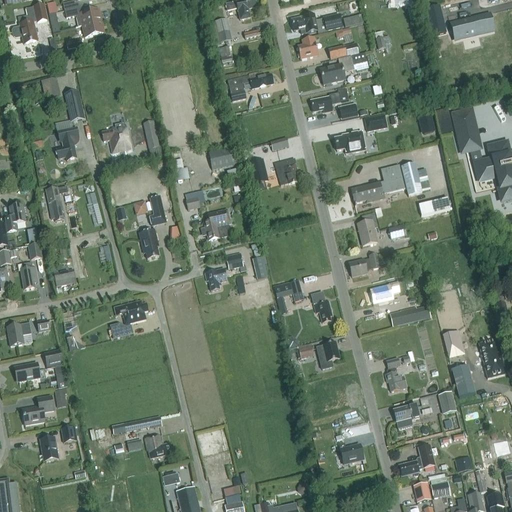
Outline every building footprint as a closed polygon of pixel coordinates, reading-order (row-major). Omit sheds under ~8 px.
[(64,11),(64,13),(84,8),(82,2),(91,0),(75,0),(76,2),(67,4),(68,11),(64,11)] [(225,5),(227,12),(237,10),(238,15),(240,22),(250,20),(249,12),(248,12),(248,10),(255,8),(253,0),(252,0),(246,2),(246,0),(225,5)] [(29,25),(19,27),(20,29),(14,31),(12,33),(13,38),(16,40),(22,38),(24,46),(37,43),(33,24),(37,24),(37,25),(47,22),(44,7),(25,11),(27,18),(29,25)] [(82,28),(82,27),(101,23),(99,11),(85,14),(84,8),(64,13),(66,20),(75,18),(78,28),(82,28)] [(55,15),(49,16),(50,23),(51,23),(57,22),(55,15)] [(323,21),(316,22),(314,16),(292,21),(294,32),(301,31),(301,33),(302,34),(303,35),(304,35),(317,32),(318,35),(326,34),(326,33),(342,29),(339,16),(322,20),(323,21)] [(362,25),(360,17),(349,20),(351,28),(362,25)] [(482,19),(451,27),(455,42),(486,34),(482,19)] [(215,45),(229,42),(225,21),(215,23),(211,23),(215,45)] [(82,27),(82,28),(85,39),(104,35),(101,23),(82,27)] [(336,32),(337,38),(352,36),(351,30),(336,32)] [(244,35),(245,41),(260,38),(259,32),(244,35)] [(386,50),(383,39),(376,40),(379,51),(386,50)] [(81,40),(66,43),(67,51),(83,47),(81,40)] [(301,43),(301,47),(297,48),(300,61),(318,57),(314,40),(301,43)] [(328,51),(331,61),(357,55),(355,47),(344,49),(344,48),(328,51)] [(229,48),(219,50),(222,66),(232,64),(229,48)] [(320,71),(323,86),(345,81),(343,72),(353,70),(353,67),(366,64),(364,55),(351,58),(338,61),(339,67),(320,71)] [(271,77),(266,78),(261,74),(248,77),(251,91),(259,90),(265,89),(265,88),(273,86),(271,77)] [(248,78),(228,82),(231,96),(244,93),(243,86),(250,84),(248,78)] [(45,82),(50,100),(61,96),(57,79),(45,82)] [(314,102),(310,102),(311,106),(313,114),(323,112),(323,114),(332,113),(331,107),(340,105),(340,104),(348,102),(346,91),(337,92),(338,95),(329,97),(329,99),(314,102)] [(83,121),(77,93),(65,96),(71,123),(83,121)] [(244,94),(230,97),(232,105),(246,102),(244,94)] [(339,110),(341,121),(357,118),(354,106),(339,110)] [(511,158),(508,160),(507,155),(505,155),(503,147),(492,149),(495,158),(492,158),(493,160),(482,163),(471,114),(454,118),(462,152),(469,151),(473,169),(477,168),(480,182),(497,178),(497,179),(498,178),(503,201),(511,199),(511,177),(511,175),(511,174),(511,158)] [(364,121),(367,134),(387,130),(384,117),(364,121)] [(153,123),(143,126),(149,151),(159,149),(153,123)] [(102,134),(104,144),(109,142),(112,155),(131,151),(126,126),(112,129),(112,132),(102,134)] [(62,143),(64,149),(56,151),(58,161),(66,159),(67,163),(77,161),(74,147),(75,147),(76,146),(77,145),(78,145),(78,144),(79,142),(79,140),(76,129),(59,133),(62,144),(62,143)] [(346,156),(365,153),(362,134),(342,137),(342,139),(334,141),(337,153),(345,152),(346,156)] [(43,149),(41,140),(30,142),(32,151),(43,149)] [(286,140),(270,144),(272,153),(289,149),(286,140)] [(208,155),(212,172),(236,167),(233,150),(208,155)] [(289,186),(297,184),(296,179),(299,178),(295,165),(294,161),(275,166),(278,177),(286,175),(289,186)] [(260,163),(248,166),(252,186),(265,183),(260,163)] [(415,165),(402,169),(409,198),(422,195),(415,165)] [(380,184),(352,191),(355,205),(373,200),(374,203),(385,200),(384,196),(406,190),(400,167),(382,172),(385,185),(380,186),(380,184)] [(189,181),(187,170),(172,173),(175,184),(189,181)] [(239,170),(228,173),(230,182),(241,179),(239,170)] [(58,203),(57,199),(58,199),(57,197),(68,194),(66,188),(47,192),(50,205),(48,205),(51,221),(54,220),(55,223),(63,222),(61,213),(63,213),(61,203),(58,203)] [(197,200),(204,198),(202,192),(196,194),(186,197),(187,202),(197,200)] [(95,194),(86,196),(94,226),(103,224),(95,194)] [(238,206),(245,204),(243,196),(236,198),(238,206)] [(167,225),(160,198),(149,200),(153,217),(149,218),(149,215),(141,217),(142,222),(149,220),(151,229),(167,225)] [(197,200),(187,202),(186,203),(188,213),(200,210),(197,200)] [(146,202),(133,206),(137,218),(149,215),(146,202)] [(15,226),(21,224),(25,224),(24,216),(27,216),(26,208),(23,209),(22,207),(9,209),(11,219),(5,220),(7,234),(17,233),(15,226)] [(116,218),(125,215),(124,209),(115,212),(116,218)] [(204,225),(205,230),(200,231),(202,239),(207,238),(208,244),(230,238),(227,226),(230,226),(228,219),(225,220),(223,213),(212,216),(212,215),(207,216),(207,217),(206,217),(207,224),(204,225)] [(363,224),(362,224),(357,226),(362,247),(377,244),(373,229),(377,228),(374,215),(362,218),(363,224)] [(407,236),(404,227),(389,231),(391,240),(407,236)] [(180,229),(172,229),(172,241),(180,241),(180,229)] [(36,230),(27,231),(30,248),(39,246),(36,230)] [(154,231),(139,235),(144,255),(146,255),(147,261),(159,258),(155,244),(157,244),(154,231)] [(30,248),(28,248),(31,262),(42,260),(39,246),(30,248)] [(101,248),(101,265),(111,264),(110,247),(101,248)] [(253,252),(255,260),(261,258),(260,250),(253,252)] [(8,252),(0,253),(0,264),(1,268),(11,266),(8,252)] [(349,265),(352,279),(360,277),(361,278),(367,276),(366,272),(372,270),(372,271),(379,269),(376,255),(369,257),(369,260),(349,265)] [(266,266),(264,259),(252,262),(257,282),(267,280),(264,267),(266,266)] [(239,269),(243,268),(241,260),(227,264),(229,272),(239,270),(239,269)] [(31,264),(17,267),(18,273),(21,272),(24,292),(35,290),(34,284),(37,283),(35,270),(32,270),(31,264)] [(0,295),(7,295),(6,289),(9,288),(6,270),(0,270),(0,295)] [(54,276),(55,284),(75,279),(73,271),(54,276)] [(227,283),(224,271),(205,275),(207,283),(209,283),(211,293),(220,291),(219,288),(221,287),(221,285),(227,283)] [(287,315),(283,299),(292,296),(294,304),(303,302),(299,282),(289,285),(274,289),(281,317),(287,315)] [(390,286),(390,287),(371,291),(374,305),(393,301),(392,295),(399,294),(397,285),(390,286)] [(324,303),(323,296),(311,299),(313,306),(316,315),(320,314),(323,324),(331,322),(330,318),(333,317),(329,302),(324,303)] [(121,308),(125,327),(146,321),(144,314),(148,312),(146,305),(137,307),(136,305),(128,307),(128,306),(121,308)] [(506,314),(504,305),(497,306),(499,316),(506,314)] [(419,323),(416,311),(415,309),(400,313),(403,326),(419,323)] [(38,334),(50,332),(48,322),(36,324),(38,334)] [(120,325),(110,328),(113,341),(133,336),(131,327),(121,329),(120,325)] [(20,327),(7,329),(10,349),(24,346),(22,338),(31,337),(29,326),(20,327)] [(470,330),(455,332),(456,342),(472,340),(470,330)] [(69,339),(66,340),(67,344),(69,352),(70,354),(84,350),(83,349),(83,348),(74,342),(73,338),(69,339)] [(286,340),(288,349),(289,350),(299,348),(298,342),(291,338),(286,340)] [(339,361),(336,344),(323,347),(323,348),(317,349),(322,371),(332,368),(331,363),(339,361)] [(314,354),(312,346),(299,349),(302,360),(307,359),(306,356),(314,354)] [(501,346),(482,350),(489,379),(505,375),(507,374),(501,346)] [(59,353),(44,356),(47,368),(62,366),(59,353)] [(386,363),(388,370),(387,372),(388,376),(386,376),(388,384),(389,384),(392,395),(407,391),(404,379),(399,380),(398,374),(397,374),(396,368),(400,367),(398,360),(386,363)] [(19,384),(40,380),(37,365),(13,370),(16,370),(19,383),(16,384),(16,385),(19,384),(20,389),(19,384)] [(467,368),(452,372),(459,400),(475,396),(467,368)] [(66,402),(65,396),(67,396),(66,391),(54,393),(56,404),(66,402)] [(440,397),(444,416),(456,413),(451,394),(440,397)] [(53,412),(51,398),(37,401),(39,409),(22,412),(26,433),(25,427),(45,424),(43,414),(53,412)] [(393,412),(396,424),(398,429),(400,430),(411,428),(412,426),(411,420),(412,420),(412,421),(420,420),(416,406),(409,408),(393,412)] [(160,418),(123,426),(125,434),(148,430),(148,431),(162,428),(160,418)] [(446,430),(452,429),(451,422),(444,423),(446,430)] [(75,427),(61,430),(64,445),(77,442),(75,427)] [(464,440),(463,436),(453,438),(454,443),(463,441),(464,445),(467,444),(466,440),(464,440)] [(171,456),(168,445),(163,446),(161,437),(143,441),(145,453),(148,452),(150,461),(163,458),(171,456)] [(40,442),(43,464),(58,461),(54,439),(40,442)] [(496,459),(509,456),(505,440),(492,443),(496,459)] [(129,454),(137,452),(135,442),(126,444),(129,454)] [(344,445),(338,446),(343,466),(363,461),(360,447),(346,451),(344,445)] [(402,478),(413,476),(414,477),(415,479),(418,478),(419,476),(418,474),(419,474),(419,471),(435,467),(430,447),(418,450),(421,462),(399,467),(402,478)] [(458,475),(472,471),(470,463),(456,467),(458,475)] [(246,475),(240,476),(242,487),(249,485),(246,475)] [(486,494),(482,475),(477,477),(481,495),(486,494)] [(460,477),(453,478),(454,485),(461,484),(460,477)] [(240,487),(238,479),(232,480),(234,489),(240,487)] [(446,483),(445,479),(430,482),(431,486),(430,486),(433,498),(446,495),(445,489),(448,489),(447,483),(446,483)] [(8,482),(0,483),(0,511),(19,511),(16,485),(8,486),(8,482)] [(304,485),(299,486),(297,490),(298,494),(302,497),(306,496),(309,492),(308,487),(304,485)] [(427,485),(413,488),(416,505),(431,502),(427,485)] [(199,511),(195,489),(177,493),(181,511),(199,511)] [(478,511),(478,510),(483,509),(479,495),(467,497),(470,511),(478,511)] [(487,499),(489,511),(501,511),(501,510),(505,509),(502,496),(487,499)] [(458,501),(460,507),(450,509),(450,511),(466,511),(464,500),(458,501)] [(335,511),(344,510),(342,501),(328,504),(329,511),(335,511)]
